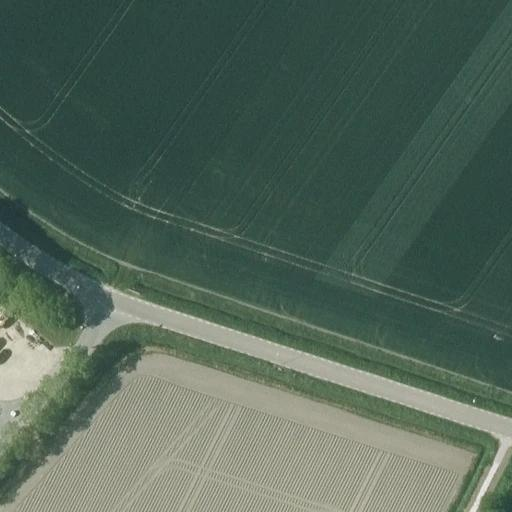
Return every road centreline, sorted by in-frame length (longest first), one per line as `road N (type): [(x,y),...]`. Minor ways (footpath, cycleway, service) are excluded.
road 1 (tertiary): [(511,432),(108,302)]
road 2 (unclassified): [(0,443),(85,345),(108,302)]
road 3 (tertiary): [(108,302),(0,232)]
